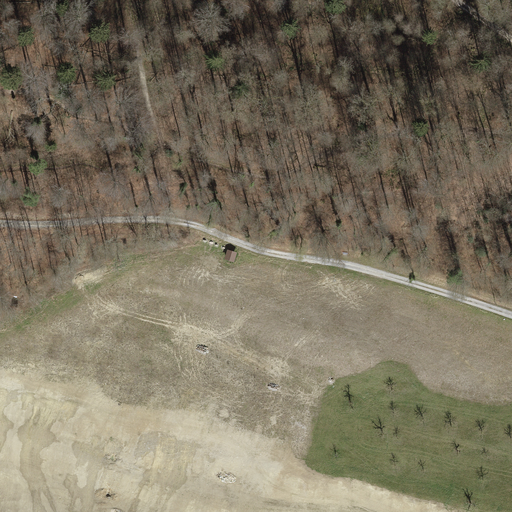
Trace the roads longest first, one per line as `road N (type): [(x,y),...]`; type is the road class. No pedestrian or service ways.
road 1 (track): [(0,222),(186,223),(263,252),(352,266),(511,315)]
road 2 (track): [(128,0),(155,137)]
